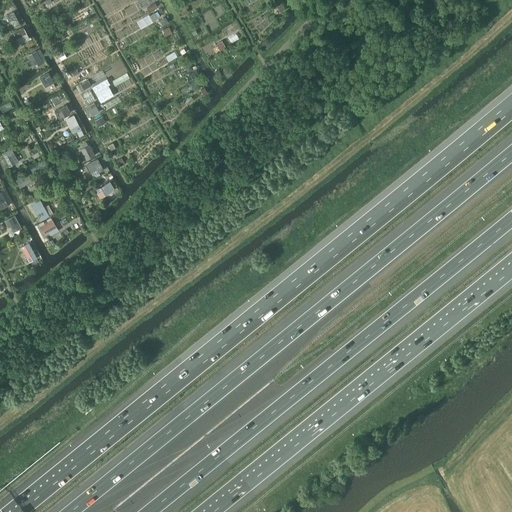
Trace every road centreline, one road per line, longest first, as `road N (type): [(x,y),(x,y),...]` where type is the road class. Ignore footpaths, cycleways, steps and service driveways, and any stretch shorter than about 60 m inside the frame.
road 1 (motorway): [(511,104),(13,511)]
road 2 (motorway): [(511,151),(70,511)]
road 3 (motorway): [(149,511),(511,218)]
road 4 (motorway): [(210,511),(511,265)]
